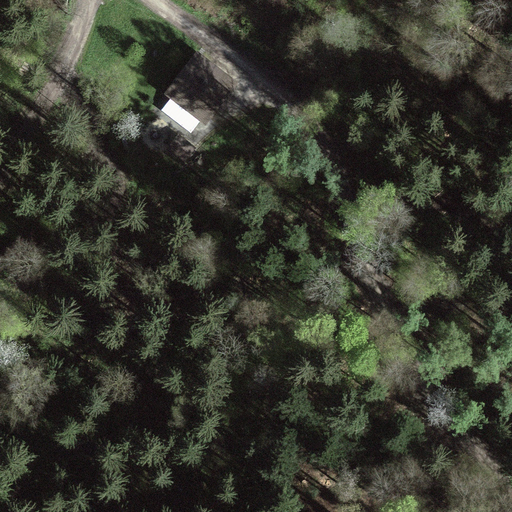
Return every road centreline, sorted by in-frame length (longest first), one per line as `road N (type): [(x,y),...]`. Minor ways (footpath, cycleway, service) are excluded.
road 1 (track): [(511,467),(425,386),(366,277),(322,154)]
road 2 (unclassified): [(150,0),(270,84),(322,154)]
road 3 (track): [(0,170),(55,87),(97,0)]
